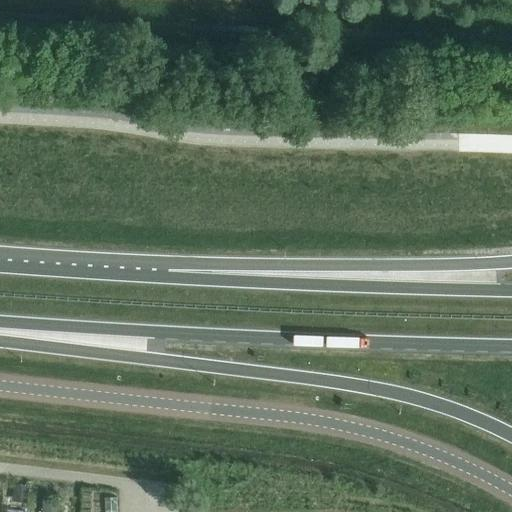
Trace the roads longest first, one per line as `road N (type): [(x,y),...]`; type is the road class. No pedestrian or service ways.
road 1 (unclassified): [(0,385),(354,428),(511,492)]
road 2 (trunk): [(0,334),(343,382),(511,434)]
road 3 (trunk): [(0,322),(511,346)]
road 4 (trunk): [(511,262),(168,278)]
road 5 (trunk): [(511,290),(168,278)]
road 6 (trunk): [(168,278),(0,267)]
